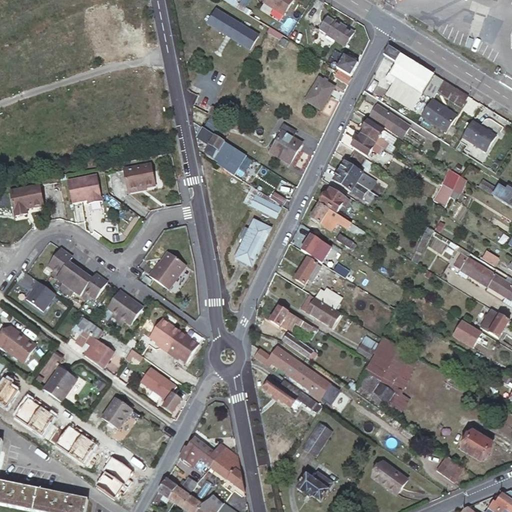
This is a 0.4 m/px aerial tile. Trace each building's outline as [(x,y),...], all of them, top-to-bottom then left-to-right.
[(187,0),(198,7),(202,9),(207,0),(187,0)] [(224,3),(219,0),(207,0),(202,9),(200,12),(198,16),(196,20),(250,52),(258,38),(218,13),(220,9),(224,3)] [(297,0),(270,0),(268,5),(287,16),(297,0)] [(266,38),(267,35),(270,30),(255,21),(237,10),(234,9),(224,3),(220,9),(247,26),(266,38)] [(328,37),(328,38),(347,49),(357,33),(338,22),(337,23),(329,18),(320,32),(328,37)] [(270,30),(267,35),(280,43),(283,38),(277,35),(270,30)] [(393,50),(388,47),(383,56),(398,65),(403,58),(443,83),(444,82),(439,79),(419,67),(393,50)] [(360,64),(346,56),(338,69),(352,77),(360,64)] [(437,93),(443,83),(403,58),(398,65),(388,80),(396,86),(421,101),(424,96),(432,102),(437,95),(438,94),(437,93)] [(335,80),(348,87),(350,83),(352,80),(339,73),(335,80)] [(318,81),(305,103),(321,113),(334,90),(318,81)] [(445,83),(438,94),(437,95),(449,102),(457,90),(450,86),(445,83)] [(421,101),(396,86),(391,94),(404,102),(415,110),(421,101)] [(457,91),(450,102),(462,110),(469,98),(458,91),(457,91)] [(404,102),(391,94),(389,97),(413,113),(415,110),(404,102)] [(432,102),(421,119),(446,135),(456,120),(445,114),(447,112),(432,102)] [(371,118),(381,124),(388,114),(378,107),(371,118)] [(204,129),(206,131),(214,136),(218,139),(220,136),(224,127),(225,125),(223,123),(226,116),(212,109),(208,116),(210,118),(204,129)] [(457,118),(447,112),(445,114),(456,120),(457,118)] [(388,114),(381,124),(392,132),(399,121),(388,114)] [(368,122),(363,130),(365,132),(362,137),(374,143),(382,149),(393,155),(396,149),(393,146),(397,140),(368,122)] [(226,124),(225,125),(224,127),(220,136),(223,137),(227,139),(233,127),(226,124)] [(497,140),(473,125),(463,141),(487,156),(497,140)] [(282,136),(271,156),(290,167),(301,147),(292,142),(295,135),(283,128),(279,134),(282,136)] [(214,136),(206,131),(200,140),(212,148),(207,155),(218,161),(221,155),(230,161),(232,160),(238,151),(232,148),(221,141),(218,139),(214,136)] [(360,141),(357,139),(352,147),(370,158),(373,152),(379,154),(382,149),(374,143),(362,137),(360,141)] [(353,153),(349,160),(369,172),(373,165),(353,153)] [(221,155),(218,161),(222,164),(224,162),(230,165),(232,162),(230,161),(221,155)] [(222,164),(221,166),(227,170),(237,176),(242,168),(232,162),(230,165),(224,162),(222,164)] [(346,164),(340,173),(343,175),(358,184),(359,185),(366,189),(368,191),(371,192),(376,183),(346,164)] [(147,189),(156,187),(152,165),(125,171),(130,195),(142,192),(142,190),(147,189)] [(458,167),(454,173),(459,176),(463,170),(458,167)] [(445,186),(454,192),(458,183),(461,177),(459,176),(454,173),(453,172),(451,171),(444,186),(445,186)] [(343,175),(340,173),(334,181),(352,193),(358,184),(343,175)] [(98,175),(69,182),(73,204),(89,200),(90,204),(104,201),(98,175)] [(458,183),(454,192),(453,193),(460,196),(468,182),(462,178),(461,178),(461,177),(458,183)] [(482,180),(478,186),(489,193),(493,187),(482,180)] [(359,185),(358,184),(352,193),(363,199),(368,191),(366,189),(359,185)] [(445,186),(444,186),(436,202),(442,206),(446,208),(450,200),(450,198),(453,193),(454,192),(445,186)] [(41,187),(12,193),(16,218),(29,216),(28,211),(45,207),(41,187)] [(497,194),(511,202),(511,193),(509,191),(507,194),(500,189),(497,194)] [(281,205),(277,203),(256,190),(248,203),(276,219),(283,207),(281,205)] [(330,190),(321,204),(338,214),(346,200),(330,190)] [(276,199),(278,201),(283,203),(285,204),(288,198),(276,191),(273,197),(276,199)] [(501,203),(510,208),(511,205),(511,202),(497,194),(494,198),(501,203)] [(342,219),(329,211),(329,212),(320,206),(311,220),(320,226),(321,226),(332,233),(335,229),(336,230),(338,226),(349,234),(350,233),(354,226),(346,221),(342,219)] [(346,221),(354,226),(358,229),(361,223),(345,214),(342,219),(346,221)] [(250,233),(249,237),(265,244),(271,231),(255,224),(250,233)] [(311,231),(302,226),(299,231),(307,237),(311,231)] [(354,226),(350,233),(355,236),(359,230),(358,229),(354,226)] [(435,232),(428,228),(421,243),(424,245),(427,247),(433,236),(435,232)] [(340,236),(337,242),(354,253),(357,247),(340,236)] [(249,237),(247,239),(238,258),(254,266),(265,244),(249,237)] [(317,260),(319,256),(315,253),(321,243),(312,237),(302,251),(317,260)] [(315,253),(319,256),(325,246),(321,243),(315,253)] [(426,250),(427,247),(424,245),(421,243),(411,262),(418,266),(426,250)] [(473,256),(464,250),(461,255),(506,282),(509,277),(473,256)] [(69,265),(72,259),(60,251),(48,268),(55,273),(52,277),(57,281),(69,265)] [(150,277),(169,290),(187,266),(168,253),(160,264),(160,263),(150,277)] [(488,254),(484,260),(494,266),(497,260),(488,254)] [(511,309),(511,279),(510,278),(509,277),(506,282),(461,255),(454,266),(458,269),(467,274),(483,284),(506,298),(502,304),(511,309)] [(305,286),(309,281),(318,266),(309,260),(296,280),(305,286)] [(80,272),(69,265),(57,281),(62,285),(59,290),(65,294),(80,272)] [(318,266),(309,281),(313,283),(323,269),(318,266)] [(333,273),(336,275),(343,279),(345,280),(348,275),(349,273),(338,266),(333,273)] [(333,273),(327,269),(324,275),(332,280),(336,275),(333,273)] [(467,274),(458,269),(455,275),(464,280),(467,274)] [(92,281),(80,272),(65,294),(72,299),(75,294),(81,297),(92,281)] [(96,275),(92,281),(81,297),(85,300),(88,295),(96,301),(108,284),(96,275)] [(351,284),(354,279),(348,275),(345,280),(351,284)] [(351,284),(357,289),(362,281),(356,277),(354,279),(351,284)] [(39,284),(37,283),(32,290),(34,291),(28,300),(45,312),(56,296),(50,292),(47,290),(39,284)] [(389,309),(396,313),(404,295),(406,292),(401,289),(399,288),(389,309)] [(132,300),(120,292),(108,309),(114,314),(111,318),(117,322),(132,300)] [(322,293),(317,301),(323,305),(328,297),(322,293)] [(328,308),(335,312),(341,301),(330,294),(328,297),(323,305),(328,308)] [(144,309),(132,300),(117,322),(122,326),(126,321),(132,326),(144,309)] [(340,318),(316,302),(307,314),(332,330),(340,318)] [(281,327),(282,326),(287,318),(290,314),(280,308),(271,321),(281,327)] [(501,316),(492,310),(480,329),(499,340),(510,322),(501,316)] [(304,323),(290,314),(287,318),(296,324),(301,327),(304,323)] [(287,318),(282,326),(291,332),(296,324),(287,318)] [(85,319),(80,327),(94,338),(100,342),(106,334),(85,319)] [(200,345),(164,319),(151,338),(162,346),(161,348),(174,357),(175,355),(187,364),(200,345)] [(462,323),(460,322),(452,336),(471,348),(480,334),(462,323)] [(94,338),(80,327),(77,332),(82,336),(78,342),(84,347),(86,342),(91,346),(85,356),(104,369),(115,352),(110,349),(100,342),(94,338)] [(11,329),(0,345),(0,346),(25,364),(37,347),(11,329)] [(288,335),(283,343),(311,363),(317,356),(288,335)] [(362,398),(371,405),(380,411),(396,422),(411,401),(402,395),(420,362),(411,357),(383,340),(382,342),(380,345),(373,360),(371,364),(357,394),(362,398)] [(372,353),(361,346),(357,352),(369,360),(372,353)] [(261,350),(255,359),(270,369),(272,366),(321,400),(331,386),(278,349),(272,358),(261,350)] [(48,376),(62,358),(55,352),(41,371),(48,376)] [(511,388),(511,380),(504,376),(490,368),(488,371),(491,373),(489,376),(511,388)] [(169,390),(174,393),(177,387),(151,369),(147,374),(151,377),(160,383),(169,390)] [(65,372),(49,394),(60,401),(68,407),(83,384),(65,372)] [(160,383),(151,377),(147,374),(142,382),(146,384),(168,400),(174,393),(169,390),(160,383)] [(297,401),(283,391),(274,385),(268,394),(291,410),(297,401)] [(321,420),(326,413),(287,385),(283,391),(297,401),(291,410),(297,415),(303,407),(321,420)] [(113,390),(108,386),(105,391),(110,395),(113,390)] [(177,395),(174,393),(168,400),(164,407),(173,413),(183,400),(177,395)] [(117,397),(102,418),(120,430),(134,409),(117,397)] [(320,424),(303,450),(316,459),(334,433),(320,424)] [(472,435),(461,455),(480,465),(492,446),(472,435)] [(100,436),(92,448),(108,459),(116,447),(100,436)] [(196,439),(188,449),(196,456),(201,459),(207,464),(211,468),(219,458),(196,439)] [(188,449),(187,448),(181,458),(182,459),(195,467),(201,459),(196,456),(188,449)] [(241,475),(242,476),(239,462),(238,459),(226,449),(219,458),(224,462),(241,475)] [(60,453),(56,458),(58,460),(69,467),(78,473),(82,468),(60,453)] [(243,493),(245,493),(243,479),(242,476),(241,475),(224,462),(219,458),(211,468),(225,479),(239,490),(243,493)] [(460,466),(447,458),(437,472),(454,484),(464,469),(460,466)] [(173,472),(168,480),(181,488),(189,477),(193,470),(195,467),(182,459),(173,472)] [(89,476),(86,479),(92,483),(104,492),(106,493),(110,489),(113,492),(126,475),(123,473),(128,466),(124,463),(119,470),(114,466),(112,468),(110,466),(107,470),(104,468),(101,472),(95,468),(89,476)] [(384,463),(372,480),(397,497),(408,480),(384,463)] [(82,468),(78,473),(82,476),(84,477),(86,474),(88,472),(82,468)] [(319,474),(315,481),(324,488),(329,481),(319,474)] [(324,488),(315,481),(310,477),(299,491),(308,498),(310,496),(322,505),(331,493),(324,488)] [(183,489),(185,491),(189,494),(191,495),(198,485),(190,479),(183,489)] [(162,489),(160,493),(176,504),(185,491),(183,489),(181,488),(168,480),(166,483),(162,489)] [(0,484),(0,506),(29,511),(87,511),(89,501),(78,499),(0,484)] [(191,495),(193,497),(197,499),(203,490),(204,489),(198,485),(191,495)] [(197,499),(203,504),(205,505),(209,503),(212,501),(213,497),(203,490),(197,499)] [(185,491),(176,504),(179,506),(184,509),(193,497),(191,495),(189,494),(185,491)] [(472,511),(467,509),(464,510),(462,511),(511,511),(511,491),(511,492),(502,496),(496,505),(493,503),(487,511),(472,511)] [(193,497),(184,509),(187,511),(197,511),(203,504),(197,499),(193,497)] [(205,505),(203,504),(197,511),(220,511),(221,511),(220,507),(220,504),(213,497),(212,501),(209,503),(205,505)]
